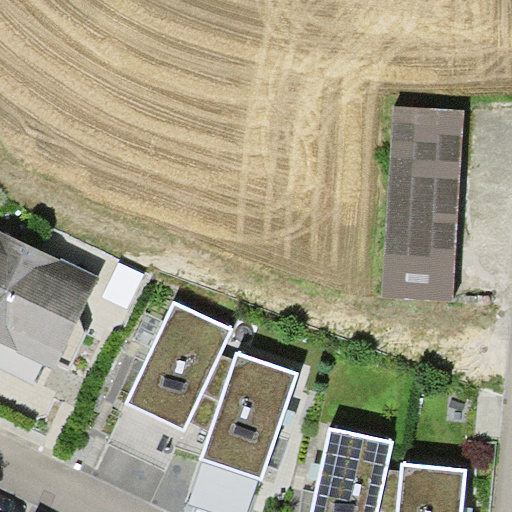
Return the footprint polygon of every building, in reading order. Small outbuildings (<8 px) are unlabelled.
[(464,108),(395,104),(384,296),(454,300),(464,108)] [(0,300),(28,243),(0,229),(0,300)] [(98,276),(28,243),(0,300),(0,342),(53,368),(98,276)] [(146,274),(119,260),(101,295),(129,309),(146,274)] [(234,327),(174,299),(125,401),(185,430),(189,421),(221,354),(234,327)] [(300,371),(238,350),(235,358),(221,354),(189,421),(211,429),(201,459),(263,480),(300,371)] [(393,441),(328,427),(310,511),(378,511),(387,470),(393,441)] [(378,511),(463,511),(468,468),(403,462),(402,471),(387,470),(378,511)]
